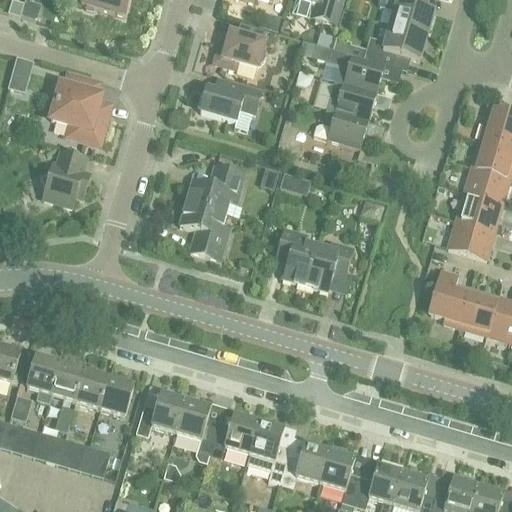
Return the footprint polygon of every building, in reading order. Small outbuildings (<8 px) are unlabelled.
[(83,0),(81,8),(84,9),(86,12),(93,15),(96,13),(124,21),(129,0),(83,0)] [(336,29),(343,4),(330,1),(330,0),(300,0),(300,4),(311,7),(314,12),(311,22),(336,29)] [(390,30),(427,41),(434,16),(410,9),(412,0),(380,0),(378,8),(380,11),(394,16),(390,30)] [(427,41),(390,30),(383,54),(368,50),(364,64),(385,70),(391,72),(395,58),(420,66),(427,41)] [(265,61),(265,58),(265,54),(263,51),(264,47),(263,47),(266,36),(251,31),(247,43),(230,38),(227,50),(220,48),(214,68),(234,73),(236,67),(257,72),(258,69),(261,67),(263,64),(265,61)] [(385,70),(364,64),(316,50),(312,62),(328,67),(348,73),(344,88),(335,86),(376,98),(385,70)] [(28,66),(16,63),(13,75),(25,78),(28,66)] [(98,89),(69,80),(68,82),(71,83),(68,92),(61,90),(51,124),(70,130),(67,141),(99,150),(110,110),(99,107),(101,102),(95,100),(98,89)] [(200,117),(236,127),(240,115),(255,119),(261,96),(218,84),(214,95),(207,93),(200,117)] [(327,113),(327,114),(368,126),(376,98),(335,86),(330,102),(339,105),(335,116),(327,113)] [(368,126),(327,114),(322,130),(330,132),(327,145),(341,149),(346,150),(360,154),(368,126)] [(472,172),(510,183),(511,176),(511,118),(494,114),(489,130),(484,129),(479,148),(472,172)] [(86,165),(60,157),(57,170),(53,169),(50,179),(40,184),(46,195),(43,204),(72,213),(75,202),(83,204),(90,180),(82,177),(86,165)] [(186,208),(226,219),(229,207),(236,209),(245,179),(214,170),(209,190),(192,185),(186,208)] [(472,172),(464,197),(503,208),(510,183),(472,172)] [(503,208),(464,197),(456,225),(494,237),(503,208)] [(226,219),(186,208),(179,231),(195,235),(189,257),(220,266),(229,234),(222,232),(226,219)] [(494,237),(456,225),(448,253),(486,265),(494,237)] [(305,291),(317,251),(294,244),(296,238),(284,234),(276,260),(288,264),(283,284),(305,291)] [(317,251),(305,291),(328,297),(334,277),(346,280),(353,254),(341,250),(339,257),(317,251)] [(486,340),(497,302),(456,290),(458,280),(440,275),(428,318),(445,323),(443,328),(486,340)] [(511,345),(511,306),(497,302),(486,340),(511,348),(511,345)] [(0,350),(0,386),(11,389),(21,357),(0,350)] [(51,400),(60,368),(35,361),(26,393),(51,400)] [(84,376),(60,368),(51,400),(75,407),(84,376)] [(84,376),(75,407),(99,414),(109,383),(84,376)] [(133,390),(109,383),(99,414),(124,422),(133,390)] [(175,438),(185,405),(160,398),(156,412),(144,409),(136,438),(148,442),(151,431),(175,438)] [(185,405),(175,438),(201,445),(198,457),(209,460),(218,431),(206,428),(210,412),(185,405)] [(229,434),(218,431),(209,460),(221,463),(224,452),(249,460),(259,426),(233,419),(229,434)] [(283,433),(259,426),(249,460),(274,467),(271,478),(283,481),(289,460),(291,452),(279,449),(283,433)] [(7,427),(0,450),(0,452),(11,456),(18,431),(7,427)] [(30,434),(18,431),(11,456),(22,460),(30,434)] [(41,438),(30,434),(22,460),(34,463),(41,438)] [(41,438),(34,463),(45,466),(53,441),(41,438)] [(53,441),(45,466),(57,470),(64,444),(53,441)] [(76,448),(64,444),(57,470),(68,473),(76,448)] [(87,451),(76,448),(68,473),(80,476),(87,451)] [(289,460),(283,481),(280,489),(293,492),(296,482),(320,489),(330,456),(305,449),(301,463),(289,460)] [(99,454),(87,451),(80,476),(91,480),(99,454)] [(110,458),(99,454),(91,480),(103,483),(110,458)] [(330,456),(320,489),(345,496),(342,508),(353,511),(362,482),(350,479),(354,463),(330,456)] [(362,482),(353,511),(356,511),(366,511),(368,503),(381,507),(380,511),(392,511),(393,510),(403,477),(392,474),(394,468),(382,465),(380,470),(378,470),(373,485),(362,482)] [(428,484),(403,477),(393,510),(398,511),(431,511),(435,503),(423,500),(428,484)] [(435,503),(431,511),(472,511),(479,491),(453,483),(449,499),(437,495),(435,503)] [(499,511),(503,498),(479,491),(472,511),(499,511)] [(0,500),(0,511),(4,511),(8,506),(0,500)]
